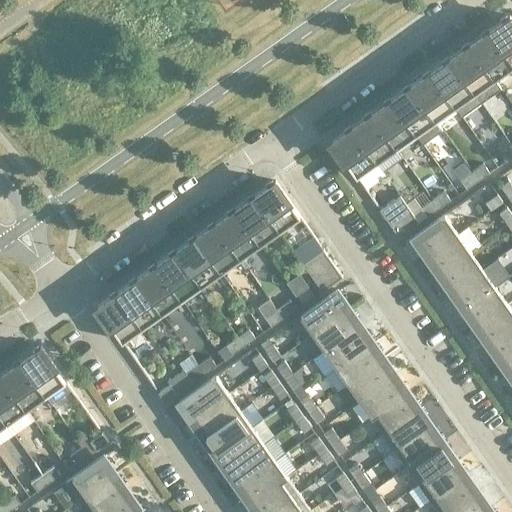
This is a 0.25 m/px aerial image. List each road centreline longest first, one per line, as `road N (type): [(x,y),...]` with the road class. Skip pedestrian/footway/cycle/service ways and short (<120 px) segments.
road 1 (residential): [(511,480),(272,141)]
road 2 (secondary): [(32,221),(346,0)]
road 3 (residential): [(218,511),(62,295)]
road 4 (residential): [(62,295),(272,141)]
road 5 (residential): [(272,141),(475,0)]
